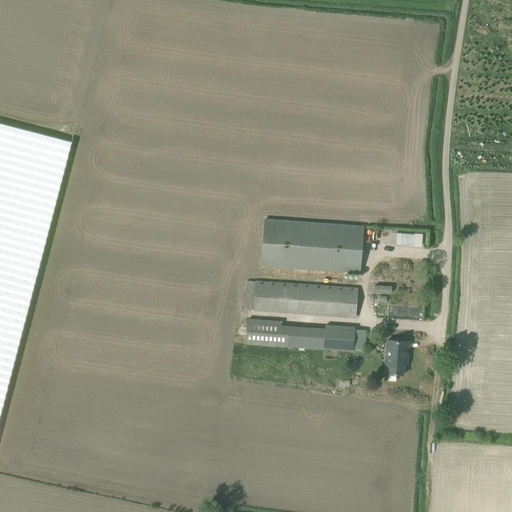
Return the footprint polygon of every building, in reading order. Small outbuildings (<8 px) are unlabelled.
[(0,416),(0,415),(35,282),(71,142),(0,123),(0,416)] [(363,226),(264,219),(260,267),(360,273),(363,226)] [(395,245),(413,246),(414,234),(396,233),(395,245)] [(356,317),(358,289),(247,281),(245,310),(356,317)] [(337,334),(333,334),(333,329),(297,326),(296,330),(281,329),(281,321),(247,318),(245,344),(273,347),(272,355),(287,356),(287,347),(353,351),(355,327),(338,326),(337,334)] [(385,374),(403,375),(404,359),(407,359),(408,342),(387,340),(385,374)]
